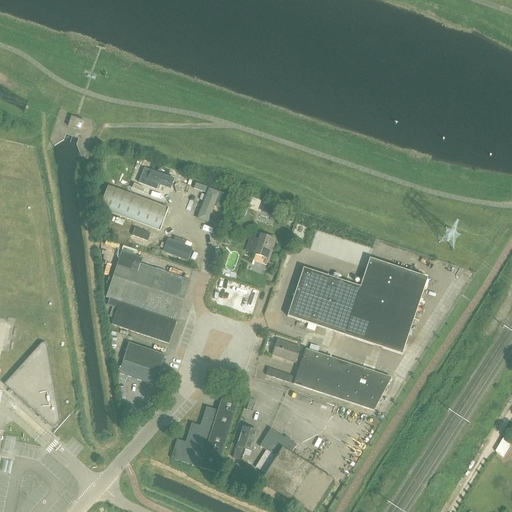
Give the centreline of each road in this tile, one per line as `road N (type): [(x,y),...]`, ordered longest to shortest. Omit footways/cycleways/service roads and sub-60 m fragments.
road 1 (unclassified): [(193,380),(232,369),(245,331),(205,318),(189,366)]
road 2 (unclassified): [(193,380),(100,487)]
